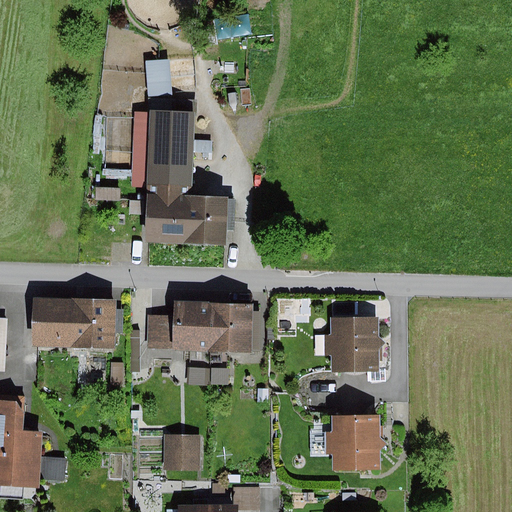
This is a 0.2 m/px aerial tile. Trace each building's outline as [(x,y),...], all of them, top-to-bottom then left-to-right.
[(168,60),(145,62),(148,97),(171,95),(168,60)] [(144,193),(189,195),(192,112),(148,110),(148,113),(145,188),(144,193)] [(145,188),(148,113),(134,112),(131,187),(145,188)] [(189,195),(144,193),(142,243),(222,247),(225,197),(189,195)] [(112,301),(29,297),(28,345),(110,349),(112,301)] [(209,302),(172,301),(172,317),(171,350),(207,351),(209,302)] [(250,303),(209,302),(207,351),(258,352),(260,312),(250,311),(250,303)] [(171,350),(172,317),(148,317),(147,349),(171,350)] [(376,319),(330,319),(330,336),(324,336),(325,356),(331,356),(331,370),(375,370),(375,360),(381,360),(381,346),(386,343),(376,336),(376,319)] [(139,331),(129,331),(130,373),(140,373),(139,331)] [(123,364),(111,364),(110,385),(123,385),(123,364)] [(228,369),(211,369),(210,385),(227,385),(228,369)] [(23,397),(0,395),(0,486),(36,489),(37,480),(63,481),(65,459),(38,457),(39,430),(21,429),(23,397)] [(376,418),(331,419),(331,436),(325,436),(326,454),(332,454),(332,469),(378,469),(378,451),(384,444),(376,436),(376,418)] [(200,436),(164,436),(164,470),(200,470),(200,436)] [(259,488),(234,489),(234,507),(234,511),(260,511),(259,488)]
